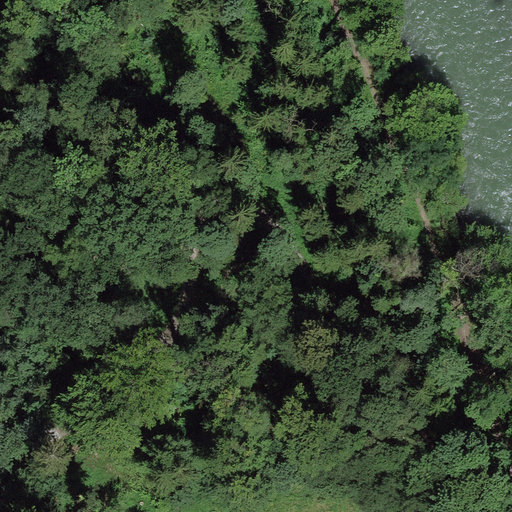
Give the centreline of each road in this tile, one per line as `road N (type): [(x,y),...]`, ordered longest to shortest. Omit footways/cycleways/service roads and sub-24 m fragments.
road 1 (unclassified): [(0,469),(155,351),(193,282),(216,269),(256,266)]
road 2 (track): [(457,511),(426,441),(378,368),(294,281),(256,266)]
